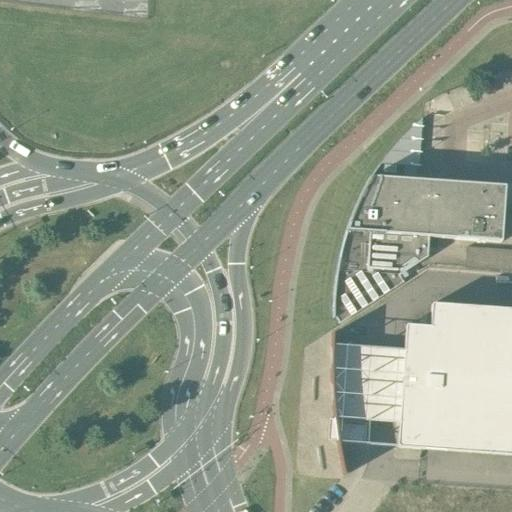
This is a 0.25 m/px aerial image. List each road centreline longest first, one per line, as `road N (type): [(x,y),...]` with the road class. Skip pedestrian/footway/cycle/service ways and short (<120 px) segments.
road 1 (primary): [(197,437),(229,399),(241,359),(240,234),(273,173)]
road 2 (primary): [(273,173),(454,0)]
road 3 (primary): [(310,73),(116,178)]
road 4 (primary): [(22,425),(166,277)]
road 5 (secondary): [(197,437),(225,341),(223,293),(199,245)]
road 6 (primary): [(310,73),(172,214)]
road 7 (primary): [(197,437),(177,420),(194,324),(166,277)]
road 8 (unknown): [(511,176),(447,157),(454,116),(511,91)]
road 9 (primary): [(108,274),(0,387)]
road 10 (secondary): [(82,511),(156,475),(197,437)]
